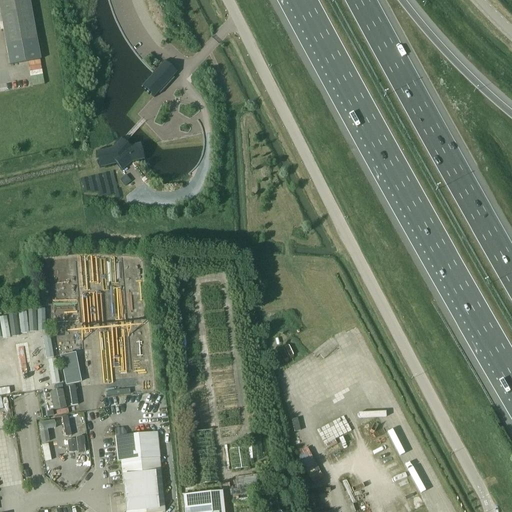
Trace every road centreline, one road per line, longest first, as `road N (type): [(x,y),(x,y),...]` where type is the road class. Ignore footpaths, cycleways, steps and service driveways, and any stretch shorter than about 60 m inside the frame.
road 1 (unclassified): [(492,511),(230,0)]
road 2 (motorway): [(299,0),(511,375)]
road 3 (unknown): [(436,511),(341,367),(306,375),(285,400),(326,511)]
road 4 (motorway): [(511,271),(363,0)]
road 5 (motorway): [(511,112),(402,0)]
